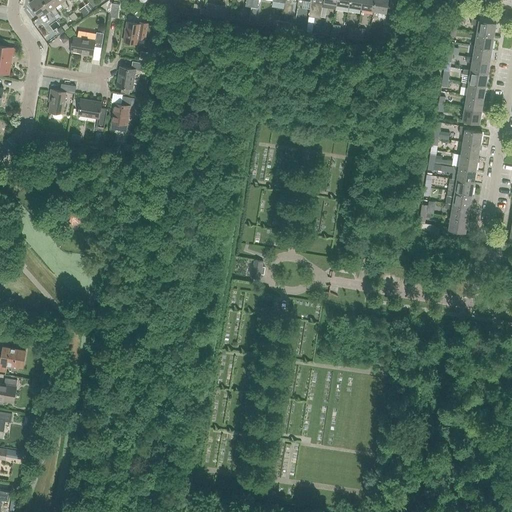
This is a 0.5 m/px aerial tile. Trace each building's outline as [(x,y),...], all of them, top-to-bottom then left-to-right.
[(50,10),(43,0),(33,0),(30,3),(44,23),(48,21),(46,18),(46,16),(45,14),(49,11),(50,10)] [(60,3),(57,0),(43,0),(50,10),(49,11),(54,17),(58,14),(55,11),(55,9),(54,7),(59,4),(60,3)] [(57,0),(60,3),(59,4),(63,10),(68,7),(65,4),(65,2),(64,0),(57,0)] [(336,9),(336,5),(337,0),(324,0),(323,5),(322,5),(322,7),(336,9)] [(361,9),(362,0),(349,0),(349,7),(361,9)] [(373,11),(375,0),(362,0),(361,9),(373,11)] [(388,0),(375,0),(373,11),(372,16),(378,17),(379,12),(386,13),(388,0)] [(110,17),(117,18),(119,4),(112,3),(110,17)] [(314,18),(317,4),(311,3),(308,17),(314,18)] [(320,19),(322,7),(322,5),(317,4),(314,18),(320,19)] [(385,28),(391,29),(394,14),(388,13),(385,28)] [(494,36),(496,23),(471,19),(470,24),(477,26),(476,33),(494,36)] [(123,42),(137,44),(138,38),(145,39),(148,23),(140,22),(140,24),(127,22),(123,42)] [(102,48),(104,34),(96,33),(95,41),(74,38),(72,52),(84,53),(84,55),(93,56),(95,47),(102,48)] [(492,48),(494,36),(476,33),(474,46),(492,48)] [(0,72),(9,74),(14,48),(0,46),(0,72)] [(490,61),(492,48),(474,46),(472,58),(490,61)] [(454,63),(465,64),(466,58),(455,56),(454,63)] [(490,61),(472,58),(466,57),(465,62),(471,63),(470,71),(488,73),(490,61)] [(145,71),(146,64),(132,61),(131,68),(120,66),(117,86),(132,89),(135,70),(145,71)] [(486,86),(488,73),(470,71),(463,70),(462,75),(469,76),(468,83),(486,86)] [(486,86),(468,83),(462,82),(462,87),(467,88),(466,96),(484,98),(486,86)] [(74,93),(76,86),(61,84),(60,91),(51,89),(49,98),(51,98),(49,111),(62,114),(66,92),(74,93)] [(121,104),(115,103),(112,122),(111,129),(118,130),(119,123),(127,125),(129,112),(132,112),(135,98),(123,96),(121,104)] [(482,111),(484,98),(466,96),(464,108),(482,111)] [(104,128),(107,109),(100,107),(101,102),(81,99),(79,114),(98,117),(96,127),(104,128)] [(480,123),(482,111),(464,108),(462,121),(480,123)] [(480,145),(482,132),(465,129),(466,127),(460,126),(459,134),(464,135),(463,142),(480,145)] [(478,158),(480,145),(463,142),(461,155),(478,158)] [(476,170),(478,158),(461,155),(459,167),(476,170)] [(474,182),(476,170),(459,167),(454,166),(452,178),(452,179),(474,182)] [(472,195),(474,182),(452,179),(452,178),(450,178),(449,183),(456,184),(455,191),(448,190),(447,191),(472,195)] [(470,207),(472,195),(447,191),(447,195),(454,196),(453,204),(445,202),(445,203),(470,207)] [(468,220),(470,207),(445,203),(444,207),(452,209),(451,217),(468,220)] [(466,233),(468,220),(451,217),(449,230),(466,233)] [(101,232),(101,221),(93,221),(93,232),(101,232)] [(419,222),(418,229),(430,231),(431,224),(419,222)] [(252,274),(251,279),(260,281),(263,260),(254,258),(252,274)] [(23,367),(25,350),(3,347),(1,358),(0,357),(0,371),(6,372),(7,364),(23,367)] [(13,402),(15,391),(17,380),(5,378),(4,385),(0,384),(0,403),(3,404),(3,401),(13,402)] [(12,414),(0,411),(0,436),(2,437),(4,421),(10,422),(12,414)] [(9,500),(10,491),(0,489),(0,511),(3,499),(9,500)]
